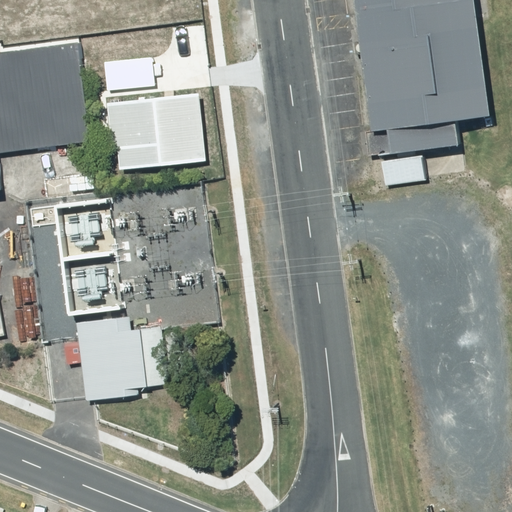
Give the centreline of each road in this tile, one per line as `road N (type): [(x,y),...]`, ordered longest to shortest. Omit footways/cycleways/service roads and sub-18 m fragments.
road 1 (residential): [(280,0),(336,424),(336,511)]
road 2 (tertiary): [(0,450),(153,511)]
